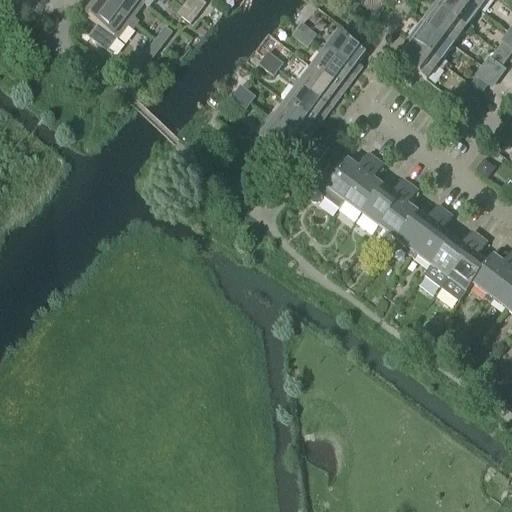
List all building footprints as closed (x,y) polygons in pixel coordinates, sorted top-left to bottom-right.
[(133,21),(144,8),(133,0),(99,0),(99,1),(135,29),(138,25),(133,21)] [(156,0),(133,0),(144,8),(148,11),(156,0)] [(198,0),(190,0),(182,11),(188,15),(196,21),(207,7),(198,0)] [(468,28),(478,14),(459,0),(440,0),(434,8),(469,34),(472,31),(468,28)] [(492,4),(494,0),(459,0),(478,14),(487,0),(492,4)] [(135,29),(99,1),(85,19),(98,28),(89,40),(108,55),(127,29),(132,33),(135,29)] [(466,38),(469,34),(434,8),(421,25),(452,48),(462,35),(466,38)] [(188,15),(182,11),(178,17),(192,27),(196,21),(188,15)] [(442,62),(452,48),(421,25),(409,42),(444,69),(446,65),(442,62)] [(298,33),(312,44),(317,38),(302,27),(298,33)] [(155,44),(162,49),(172,36),(165,31),(155,44)] [(308,51),(312,44),(298,33),(293,40),(308,51)] [(321,51),(357,78),(362,71),(357,67),(365,56),(339,36),(328,51),(323,47),(321,51)] [(441,73),(444,69),(409,42),(403,50),(408,53),(400,64),(426,84),(437,69),(441,73)] [(153,62),(162,49),(155,44),(146,57),(153,62)] [(496,54),(507,62),(511,56),(511,52),(503,46),(496,54)] [(343,95),(357,78),(321,51),(318,55),(322,59),(312,72),(343,95)] [(501,71),(507,62),(496,54),(490,63),(501,71)] [(263,62),(278,74),(283,66),(268,55),(263,62)] [(274,79),(278,74),(263,62),(259,68),(274,79)] [(330,113),(343,95),(312,72),(301,86),(297,83),(294,86),(330,113)] [(471,89),(482,97),(488,88),(477,80),(471,89)] [(317,131),(330,113),(294,86),(291,90),(296,94),(286,107),(317,131)] [(235,96),(251,107),(256,100),(241,89),(235,96)] [(475,105),(482,97),(471,89),(465,97),(475,105)] [(246,113),(251,107),(235,96),(231,101),(246,113)] [(305,147),(317,131),(286,107),(276,121),(271,117),(268,120),(305,147)] [(299,155),(305,147),(268,120),(266,124),(271,128),(260,141),(286,162),(294,151),(299,155)] [(339,212),(342,208),(376,164),(368,157),(358,172),(347,163),(334,181),(327,191),(326,191),(327,192),(324,196),(324,201),(339,212)] [(348,208),(362,218),(383,190),(374,183),(384,170),(376,164),(342,208),(346,211),(348,208)] [(334,181),(325,174),(318,184),(327,191),(334,181)] [(377,234),(410,189),(403,184),(393,198),(383,190),(362,218),(376,229),(373,232),(377,234)] [(396,244),(417,216),(408,209),(418,195),(410,189),(377,234),(380,237),(383,234),(396,244)] [(411,260),(444,215),(437,210),(427,223),(417,216),(396,244),(410,254),(408,258),(411,260)] [(431,270),(452,242),(442,235),(452,221),(444,215),(411,260),(415,263),(417,259),(431,270)] [(446,287),(479,241),(472,236),(462,250),(452,242),(431,270),(424,279),(442,292),(446,287)] [(467,297),(473,288),(473,287),(487,268),(486,268),(477,261),(487,247),(479,241),(446,287),(442,292),(459,305),(466,296),(467,297)] [(484,302),(488,305),(511,272),(511,256),(504,268),(493,260),(486,268),(487,268),(473,287),(473,288),(487,298),(484,302)] [(508,314),(511,308),(511,272),(488,305),(491,307),(494,303),(508,314)]
